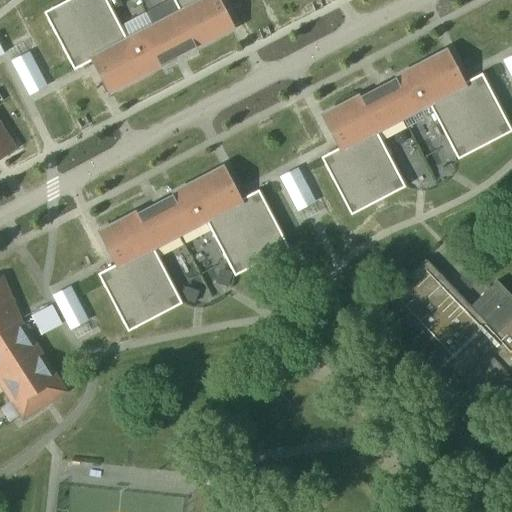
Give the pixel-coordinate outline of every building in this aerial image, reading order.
[(105,0),(67,0),(44,13),(74,70),(94,60),(110,91),(231,28),(216,0),(172,0),(180,13),(127,41),(105,0)] [(445,53),(324,116),(340,147),(320,157),(351,215),(405,187),(375,131),(428,103),(457,158),(511,131),(481,74),(461,84),(445,53)] [(28,54),(14,62),(30,93),(44,86),(28,54)] [(222,169),(101,232),(117,264),(97,274),(127,332),(181,304),(152,247),(205,220),(234,275),(288,248),(258,190),(238,201),(222,169)] [(296,170),(282,178),(299,209),(313,202),(296,170)] [(426,259),(388,295),(435,344),(436,353),(422,366),(436,380),(424,391),(437,406),(447,406),(471,431),(507,396),(510,399),(511,400),(511,296),(496,280),(470,306),(426,259)] [(21,322),(20,321),(7,289),(0,291),(0,383),(21,416),(23,419),(50,401),(65,392),(21,322)] [(69,289),(55,296),(71,328),(86,320),(69,289)] [(48,307),(34,315),(43,333),(58,326),(48,307)]
